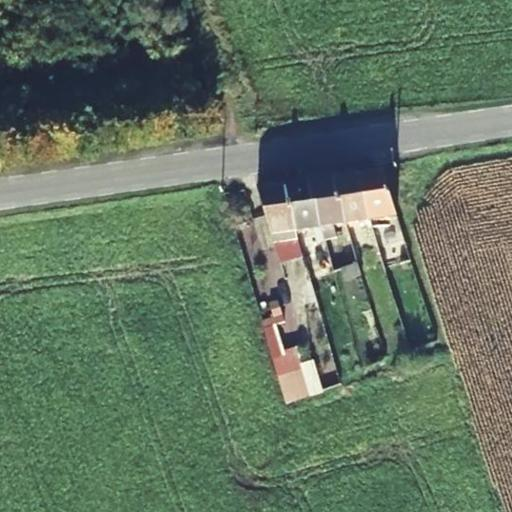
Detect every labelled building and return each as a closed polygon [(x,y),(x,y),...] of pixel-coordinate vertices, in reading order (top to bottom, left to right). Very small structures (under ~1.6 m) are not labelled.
[(372,221),(398,217),(386,173),(359,177),(372,221)] [(346,226),(372,221),(359,177),(333,180),(346,226)] [(320,230),(346,226),(333,180),(306,184),(320,230)] [(295,234),(320,230),(306,184),(282,188),(295,234)] [(270,238),(295,234),(282,188),(256,192),(270,238)] [(400,265),(411,262),(405,242),(393,246),(400,265)] [(326,276),(325,269),(306,273),(308,281),(326,276)] [(308,281),(306,273),(282,278),(285,287),(308,281)] [(262,328),(285,404),(323,393),(313,360),(302,363),(297,346),(282,351),(274,324),(262,328)]
